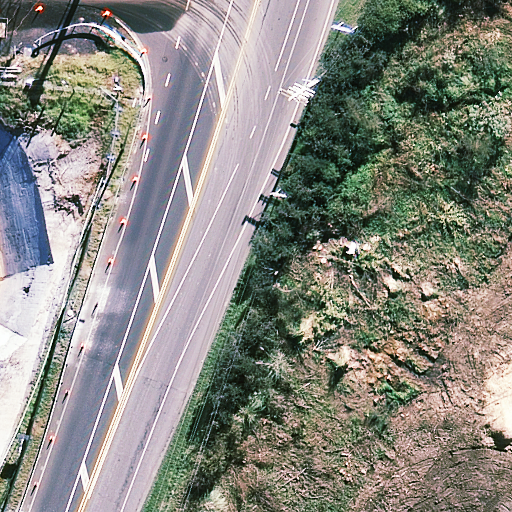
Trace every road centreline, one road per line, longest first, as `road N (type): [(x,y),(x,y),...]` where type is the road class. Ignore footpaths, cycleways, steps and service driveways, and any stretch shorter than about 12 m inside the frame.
road 1 (motorway): [(511,128),(0,197)]
road 2 (motorway): [(0,26),(291,0)]
